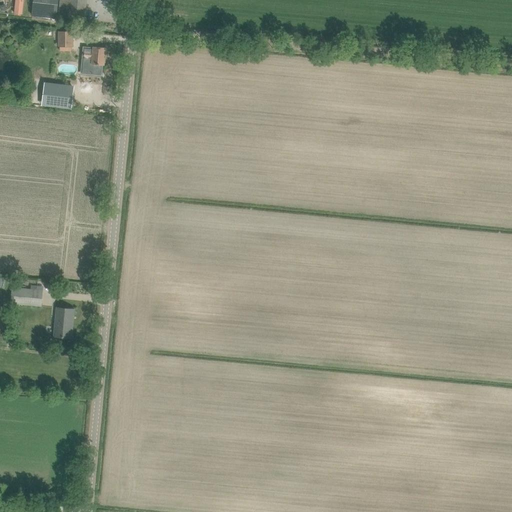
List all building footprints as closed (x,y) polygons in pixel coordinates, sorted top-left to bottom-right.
[(57,0),(32,0),(32,16),(56,18),(57,0)] [(74,20),(84,21),(86,0),(59,0),(58,18),(74,20)] [(59,46),(73,46),(73,32),(59,32),(59,46)] [(93,68),(93,69),(94,70),(94,71),(95,71),(95,72),(96,72),(97,72),(97,73),(98,73),(99,72),(100,72),(100,71),(101,71),(101,70),(102,70),(102,69),(102,65),(104,65),(106,48),(93,46),(93,51),(84,50),(83,58),(92,59),(92,64),(94,64),(93,68)] [(71,109),(73,86),(45,83),(42,105),(71,109)] [(11,303),(31,305),(41,306),(42,290),(12,287),(11,303)] [(54,336),(62,337),(72,338),(74,309),(57,307),(54,336)]
